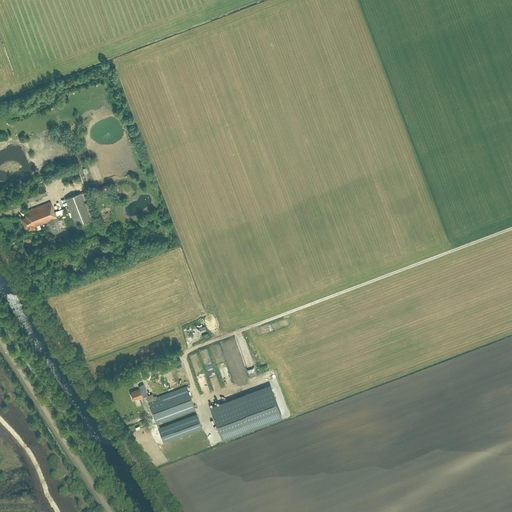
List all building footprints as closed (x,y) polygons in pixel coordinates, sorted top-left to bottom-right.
[(47,194),(43,183),(41,184),(42,186),(25,193),(29,202),(47,194)] [(91,219),(80,193),(65,199),(75,225),(91,219)] [(56,218),(50,201),(24,211),(25,214),(26,216),(21,218),(27,232),(36,228),(35,227),(47,222),(51,234),(61,230),(57,218),(56,218)] [(234,384),(222,348),(215,351),(226,386),(234,384)] [(136,381),(139,389),(130,392),(131,396),(131,397),(132,399),(133,399),(133,400),(137,398),(137,399),(142,397),(142,398),(146,397),(163,442),(202,428),(196,413),(159,427),(158,423),(195,409),(186,386),(156,397),(156,396),(153,397),(152,395),(166,389),(160,372),(136,381)] [(203,392),(210,390),(207,378),(200,379),(203,392)] [(270,385),(210,408),(223,441),(283,419),(270,385)]
